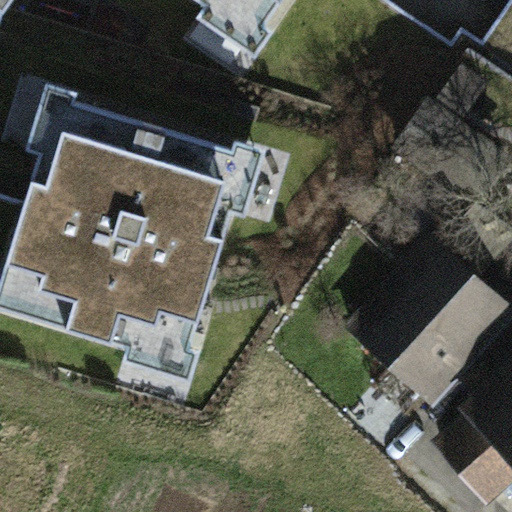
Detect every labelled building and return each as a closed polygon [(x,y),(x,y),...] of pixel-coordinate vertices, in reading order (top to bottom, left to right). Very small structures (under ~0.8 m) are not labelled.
[(11,0),(0,0),(0,11),(3,13),(11,0)] [(196,0),(206,7),(210,0),(223,0),(263,27),(281,0),(196,0)] [(480,84),(461,70),(433,110),(427,106),(398,147),(422,165),(452,123),(480,84)] [(234,150),(71,101),(54,154),(40,150),(0,280),(0,308),(130,347),(134,333),(189,349),(232,208),(217,204),(234,150)] [(452,123),(422,165),(447,182),(453,174),(479,193),(504,159),(452,123)] [(426,399),(504,314),(430,247),(353,332),(426,399)] [(511,374),(442,442),(487,494),(511,470),(511,374)]
